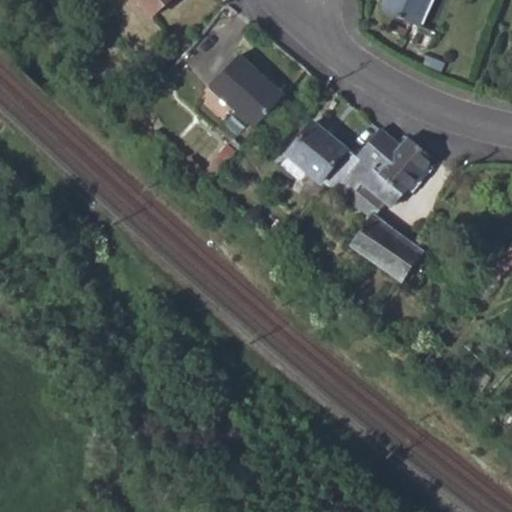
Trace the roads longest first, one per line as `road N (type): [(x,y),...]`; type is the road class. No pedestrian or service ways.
road 1 (residential): [(300,15),(403,99),(511,134)]
road 2 (track): [(0,114),(48,57),(57,31),(44,0)]
